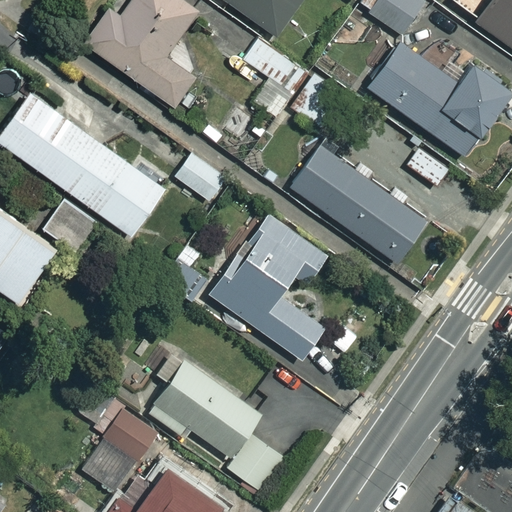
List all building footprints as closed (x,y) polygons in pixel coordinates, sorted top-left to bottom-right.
[(192,7),(182,0),(119,0),(112,10),(102,3),(78,38),(168,102),(189,73),(160,52),(192,7)] [(225,0),(271,32),(293,0),(225,0)] [(416,0),(367,0),(363,6),(395,30),(416,0)] [(511,0),(452,0),(451,2),(511,44),(511,0)] [(248,98),(271,115),(304,70),(255,34),(240,55),(266,74),(248,98)] [(448,77),(391,38),(361,82),(456,149),(501,84),(462,57),(448,77)] [(337,87),(310,71),(289,108),(316,124),(337,87)] [(158,185),(23,86),(0,117),(0,141),(124,232),(158,185)] [(391,184),(385,192),(358,173),(363,165),(355,159),(349,167),(327,150),(334,140),(320,130),(284,181),(391,258),(421,217),(395,199),(400,191),(391,184)] [(445,166),(415,145),(403,162),(433,183),(445,166)] [(214,170),(185,149),(169,171),(198,192),(214,170)] [(57,195),(38,225),(72,247),(92,217),(57,195)] [(45,238),(0,208),(0,290),(7,295),(45,238)] [(323,254),(263,210),(205,290),(296,355),(317,325),(270,291),(284,272),(301,284),(323,254)] [(184,237),(156,274),(184,295),(201,272),(187,262),(198,248),(184,237)] [(370,314),(352,301),(336,322),(355,336),(370,314)] [(255,409),(168,349),(153,370),(160,374),(139,404),(176,430),(182,422),(225,452),(255,409)] [(119,405),(123,399),(92,377),(70,409),(101,431),(76,465),(109,489),(152,429),(119,405)] [(280,453),(247,431),(224,465),(257,487),(280,453)] [(200,511),(211,497),(154,457),(120,504),(114,499),(105,511),(200,511)] [(473,511),(449,495),(437,511),(473,511)] [(61,511),(46,501),(38,511),(61,511)]
